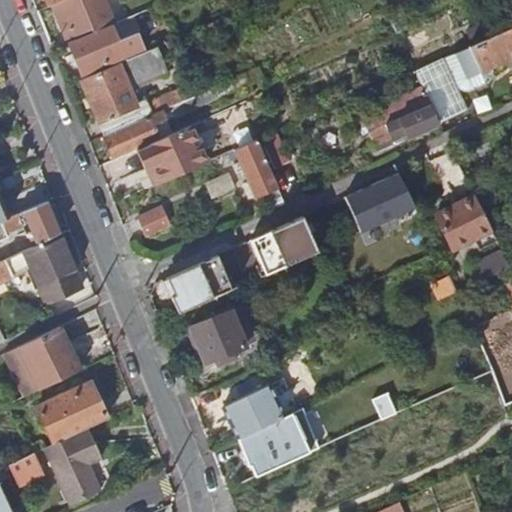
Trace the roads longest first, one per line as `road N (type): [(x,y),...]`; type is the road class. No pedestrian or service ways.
road 1 (residential): [(6,0),(120,291)]
road 2 (residential): [(120,291),(193,468),(201,511)]
road 3 (residential): [(120,291),(0,349)]
